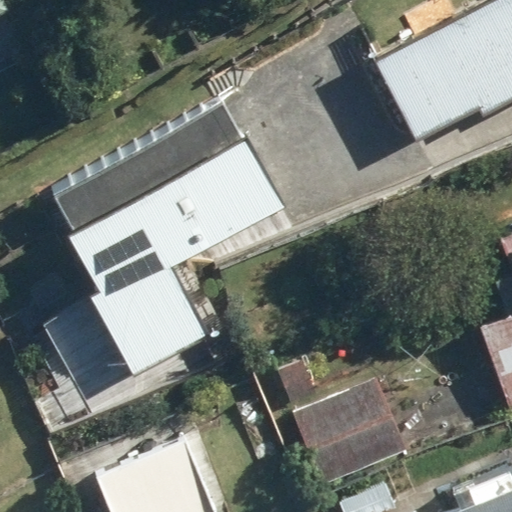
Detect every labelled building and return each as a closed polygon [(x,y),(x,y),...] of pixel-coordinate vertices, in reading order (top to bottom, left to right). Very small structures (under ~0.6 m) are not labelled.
[(511,0),(472,0),(357,55),(403,150),(511,98),(511,0)] [(27,206),(127,372),(204,327),(167,264),(276,199),(215,95),(27,206)] [(495,317),(464,330),(499,411),(511,405),(511,224),(480,238),(493,268),(476,275),(495,317)] [(402,450),(373,370),(283,403),(312,483),(402,450)] [(170,407),(63,451),(88,511),(209,511),(213,511),(170,407)] [(511,511),(511,458),(374,511),(511,511)]
